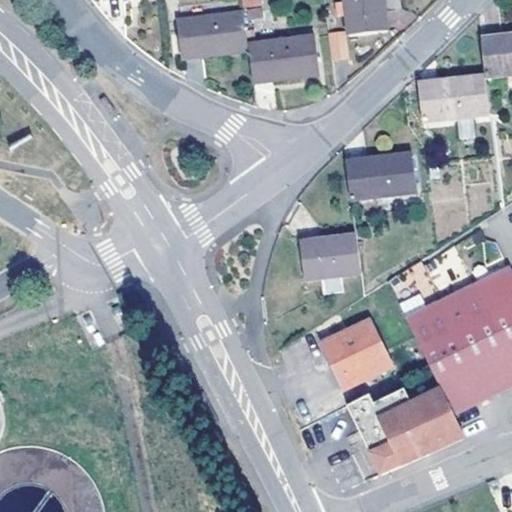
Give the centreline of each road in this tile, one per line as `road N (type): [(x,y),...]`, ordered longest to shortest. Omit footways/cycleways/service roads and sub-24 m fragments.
road 1 (residential): [(291,159),(91,43),(63,0)]
road 2 (secondary): [(165,233),(74,118),(0,49)]
road 3 (tertiary): [(291,159),(348,118),(469,0)]
road 4 (residential): [(358,511),(511,455)]
road 5 (secondary): [(298,511),(236,373)]
road 6 (tertiary): [(291,159),(241,179),(206,213),(165,233)]
road 7 (tertiary): [(236,373),(263,240)]
road 8 (secondary): [(236,373),(178,257)]
